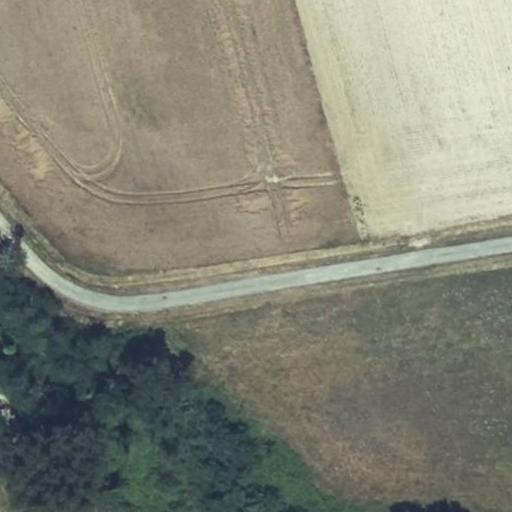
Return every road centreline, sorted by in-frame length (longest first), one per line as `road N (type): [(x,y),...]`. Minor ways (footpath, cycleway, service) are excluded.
road 1 (unclassified): [(511,248),(123,308),(72,295),(0,224)]
road 2 (track): [(58,511),(0,404)]
